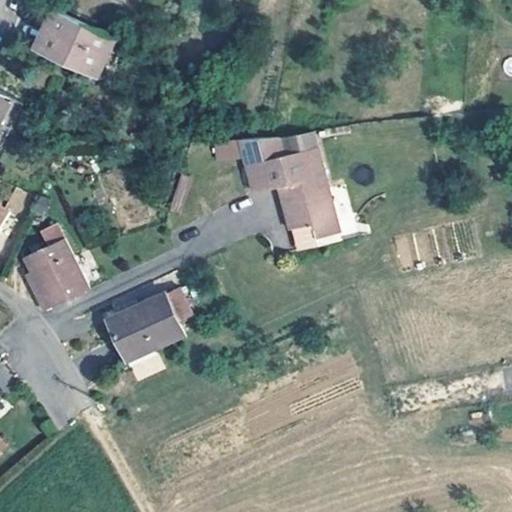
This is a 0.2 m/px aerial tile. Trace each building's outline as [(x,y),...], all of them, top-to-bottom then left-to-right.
[(36,48),(85,71),(88,65),(101,71),(117,37),(54,9),(36,48)] [(88,65),(85,71),(99,77),(101,71),(88,65)] [(0,127),(0,138),(4,141),(9,133),(0,127)] [(251,138),(243,139),(246,154),(255,193),(280,187),(294,244),(338,233),(316,146),(284,153),(280,135),(270,137),(251,138)] [(217,161),(246,154),(243,139),(235,139),(213,141),(217,161)] [(45,243),(63,235),(58,222),(39,230),(45,243)] [(338,233),(294,244),(295,252),(339,241),(338,233)] [(27,257),(34,271),(45,293),(40,295),(46,310),(91,288),(66,238),(27,257)] [(29,273),(40,295),(45,293),(34,271),(29,273)] [(166,294),(179,321),(192,315),(179,288),(166,294)] [(179,321),(166,294),(109,320),(128,360),(185,335),(179,321)] [(0,454),(9,446),(0,436),(0,454)]
